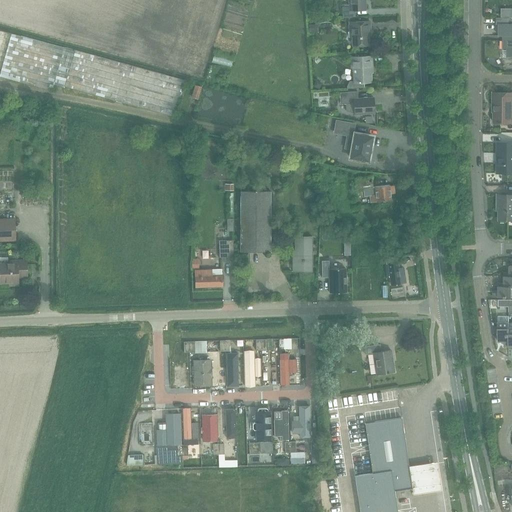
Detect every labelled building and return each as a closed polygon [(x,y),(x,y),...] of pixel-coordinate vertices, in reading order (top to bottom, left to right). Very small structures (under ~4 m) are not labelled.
[(343,18),(345,18),(355,17),(355,10),(365,9),(364,0),(348,0),(348,5),(342,6),(343,18)] [(509,18),(496,18),(496,25),(498,25),(498,36),(507,36),(507,56),(511,56),(511,23),(509,24),(509,18)] [(352,32),(352,46),(368,45),(368,31),(370,31),(370,21),(349,22),(349,32),(352,32)] [(11,33),(0,73),(0,76),(53,91),(54,86),(64,88),(64,87),(174,117),(184,81),(11,33)] [(371,56),(361,56),(350,57),(351,68),(352,68),(353,81),(349,82),(347,85),(348,90),(365,89),(365,82),(370,82),(370,67),(372,67),(371,56)] [(194,85),(191,97),(197,99),(201,86),(194,85)] [(357,91),(347,92),(339,93),(340,104),(346,104),(346,111),(354,113),(354,115),(365,114),(374,113),(374,111),(373,111),(373,105),(374,105),(374,97),(358,98),(357,91)] [(511,123),(511,119),(511,92),(493,92),(493,103),(494,103),(493,122),(511,123)] [(347,135),(345,148),(352,149),(350,158),(368,161),(368,160),(370,160),(371,153),(369,153),(372,137),(353,133),(354,124),(337,121),(334,133),(347,135)] [(511,142),(507,142),(497,142),(497,173),(511,172),(511,142)] [(371,196),(372,203),(391,201),(390,194),(395,193),(394,188),(392,188),(392,189),(389,189),(389,185),(375,187),(372,188),(371,177),(355,179),(358,198),(371,196)] [(255,185),(240,185),(240,192),(240,242),(240,252),(270,252),(270,242),(270,192),(265,192),(265,185),(255,185)] [(511,194),(507,194),(497,194),(497,203),(499,203),(498,220),(511,219),(511,194)] [(0,240),(16,240),(14,218),(0,218),(0,240)] [(312,272),(312,262),(312,238),(296,238),(296,255),(293,255),(293,272),(312,272)] [(227,258),(227,242),(219,242),(219,258),(227,258)] [(385,264),(388,264),(391,285),(400,284),(405,283),(403,268),(398,269),(397,262),(396,262),(395,257),(385,258),(385,264)] [(339,258),(332,258),(332,275),(340,275),(340,290),(358,290),(357,266),(339,266),(339,258)] [(27,277),(26,267),(26,260),(10,260),(10,263),(0,263),(0,282),(18,282),(18,277),(27,277)] [(358,290),(374,290),(373,274),(381,274),(380,260),(371,260),(371,266),(357,266),(358,290)] [(222,269),(195,270),(195,274),(195,277),(195,287),(222,286),(222,276),(222,269)] [(498,283),(498,287),(511,286),(511,276),(504,277),(504,283),(498,283)] [(493,294),(493,297),(511,297),(511,286),(498,287),(498,294),(493,294)] [(505,347),(509,347),(508,328),(508,322),(498,322),(498,341),(505,341),(505,347)] [(380,344),(364,347),(365,355),(373,353),(376,375),(394,372),(391,350),(381,352),(380,344)] [(238,352),(227,352),(227,378),(231,377),(231,388),(242,388),(242,359),(238,359),(238,352)] [(256,352),(245,352),(246,388),(257,388),(257,378),(260,378),(259,359),(256,359),(256,352)] [(290,358),(280,359),(280,385),(294,385),(294,363),(290,363),(290,358)] [(183,359),(172,360),(172,390),(183,390),(183,359)] [(273,359),(264,359),(264,387),(273,387),(273,359)] [(208,361),(194,361),(194,389),(208,388),(208,361)] [(193,408),(184,408),(184,438),(193,439),(193,408)] [(308,409),(299,409),(299,423),(293,423),(293,436),(308,436),(308,409)] [(232,410),(221,410),(221,437),(232,437),(232,410)] [(270,411),(256,411),(256,436),(270,436),(270,411)] [(275,422),(275,440),(289,440),(288,412),(282,412),(282,422),(275,422)] [(181,415),(166,415),(166,431),(158,431),(158,445),(177,445),(182,445),(181,415)] [(214,416),(202,416),(203,443),(214,443),(214,416)] [(401,418),(391,419),(366,423),(373,473),(355,476),(361,511),(397,511),(394,491),(412,488),(401,418)] [(312,447),(301,447),(302,456),(313,455),(312,447)] [(423,465),(410,467),(415,496),(428,494),(444,492),(439,463),(423,465)]
